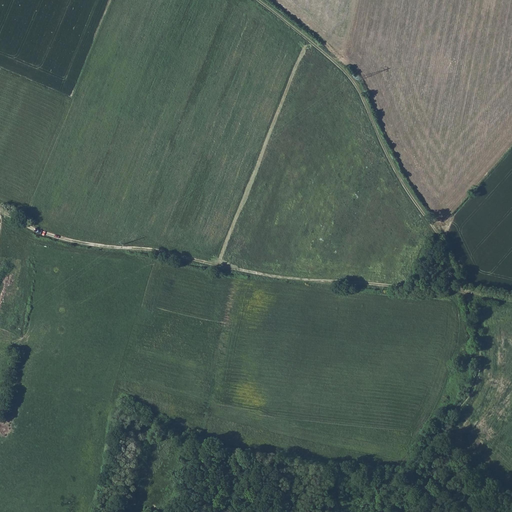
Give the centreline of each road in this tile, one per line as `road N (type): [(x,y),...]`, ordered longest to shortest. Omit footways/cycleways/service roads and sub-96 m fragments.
road 1 (track): [(0,209),(59,238),(254,272),(460,289)]
road 2 (track): [(256,0),(354,81),(460,289)]
